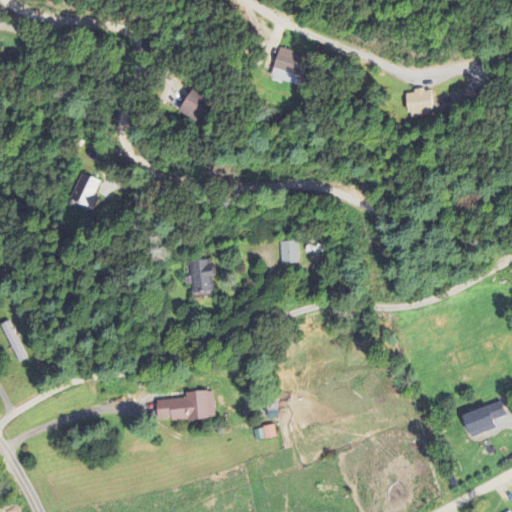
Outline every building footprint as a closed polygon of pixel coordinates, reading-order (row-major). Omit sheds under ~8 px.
[(303,87),(309,61),(277,54),(271,81),(303,87)] [(178,114),(200,126),(213,103),(191,91),(178,114)] [(405,94),(408,118),(433,115),(430,91),(405,94)] [(70,201),(89,210),(100,183),(82,175),(70,201)] [(280,266),(299,265),(298,243),(280,244),(280,266)] [(189,263),(193,297),(214,295),(211,261),(189,263)] [(25,360),(13,332),(6,335),(18,363),(25,360)] [(156,402),(157,421),(170,421),(170,423),(215,421),(213,392),(185,394),(185,400),(156,402)] [(274,428),(254,430),(255,442),(276,440),(274,428)]
